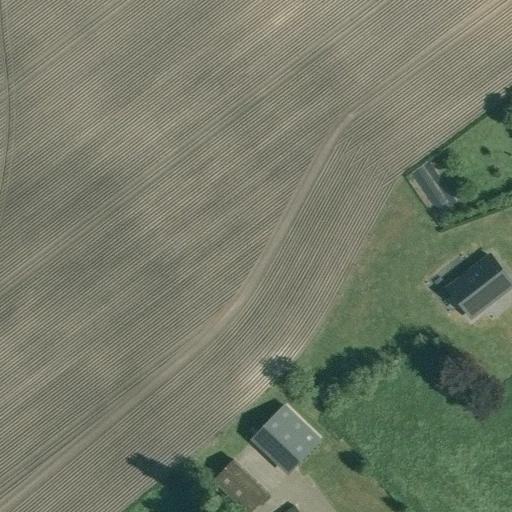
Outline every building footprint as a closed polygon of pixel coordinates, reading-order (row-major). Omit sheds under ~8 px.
[(511,18),(511,0),(494,0),(504,22),(511,18)] [(511,289),(490,260),(449,293),(471,321),(511,289)] [(487,374),(511,358),(511,320),(470,347),(487,374)] [(271,460),(320,442),(309,412),(295,417),(291,405),(256,418),(271,460)] [(246,511),(251,511),(269,494),(234,459),(214,479),(246,511)]
